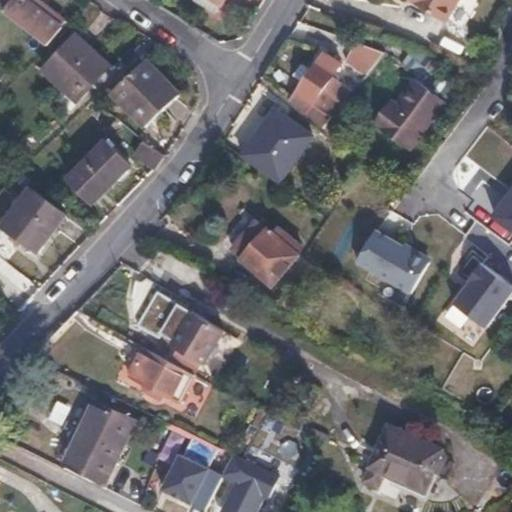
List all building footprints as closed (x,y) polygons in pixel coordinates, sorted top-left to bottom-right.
[(0,0),(0,4),(47,42),(60,26),(30,2),(31,0),(0,0)] [(415,0),(416,1),(414,3),(447,23),(461,0),(415,0)] [(110,66),(78,35),(42,71),(71,100),(92,79),(96,82),(110,66)] [(357,42),(345,61),(366,75),(382,50),(357,42)] [(145,54),(112,89),(148,122),(180,87),(145,54)] [(295,78),(304,84),(292,102),(326,128),(340,108),(328,101),(335,92),(327,87),(341,65),(325,54),(319,63),(318,63),(312,72),(303,66),(295,78)] [(416,80),(398,105),(391,101),(373,124),(410,151),(446,103),(416,80)] [(312,137),(276,111),(244,155),(278,180),(312,137)] [(128,164),(103,141),(67,180),(93,203),(128,164)] [(135,154),(150,164),(156,169),(165,154),(145,141),(135,154)] [(67,214),(32,188),(3,226),(39,252),(67,214)] [(511,229),(511,193),(494,216),(511,229)] [(423,259),(370,227),(351,258),(405,290),(423,259)] [(274,235),(267,229),(259,239),(253,233),(235,255),(271,287),(298,255),(285,244),(291,237),(280,228),(274,235)] [(511,292),(511,286),(481,263),(452,301),(486,327),(511,292)] [(200,320),(168,301),(148,338),(182,356),(200,320)] [(83,323),(72,316),(59,328),(75,337),(83,323)] [(134,345),(125,340),(110,370),(161,395),(175,366),(134,345)] [(120,415),(79,397),(52,457),(93,475),(120,415)] [(426,502),(437,478),(430,475),(441,451),(390,429),(365,483),(381,490),(384,482),(426,502)] [(189,448),(185,457),(207,468),(212,459),(189,448)] [(280,475),(235,454),(225,474),(239,481),(223,511),(258,511),(267,495),(270,496),(280,475)] [(182,455),(164,490),(206,511),(224,477),(207,468),(185,457),(182,455)]
